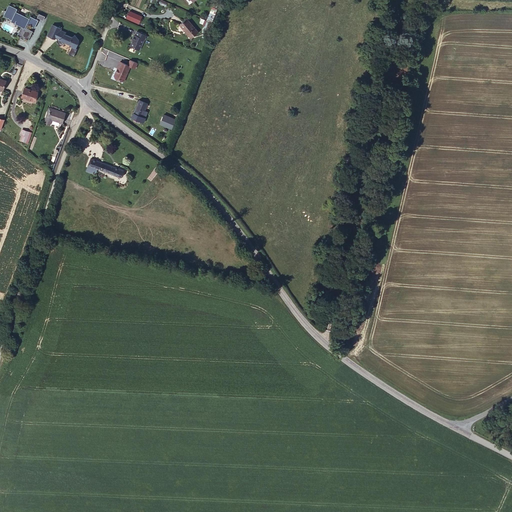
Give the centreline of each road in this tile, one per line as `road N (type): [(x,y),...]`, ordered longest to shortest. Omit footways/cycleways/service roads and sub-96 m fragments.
road 1 (tertiary): [(456,428),(325,345),(200,186),(88,99)]
road 2 (tertiary): [(88,99),(0,357)]
